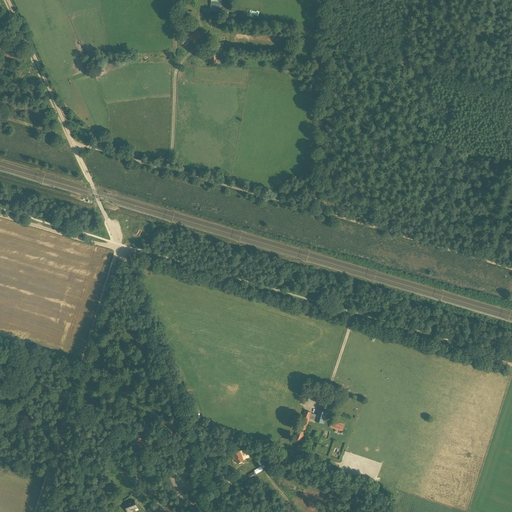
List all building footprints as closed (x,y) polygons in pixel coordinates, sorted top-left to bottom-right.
[(203,8),(203,12),(211,13),(211,12),(220,12),(221,2),(221,0),(211,0),(211,9),(203,8)] [(187,34),(180,40),(185,46),(192,40),(196,45),(203,39),(193,28),(186,33),(187,34)] [(209,53),(209,65),(223,65),(222,61),(223,61),(224,57),(218,57),(218,55),(223,55),(223,43),(214,43),(215,53),(209,53)] [(304,410),(294,439),(301,441),(309,416),(315,419),(314,421),(323,423),(326,412),(317,409),(316,416),(310,414),(311,412),(304,410)] [(333,421),(331,428),(342,431),(344,424),(333,421)] [(135,441),(134,445),(142,447),(144,440),(138,438),(137,441),(135,441)] [(239,452),(233,454),(237,465),(243,462),(239,452)] [(135,500),(124,504),(127,511),(130,511),(133,511),(132,510),(138,508),(135,500)]
